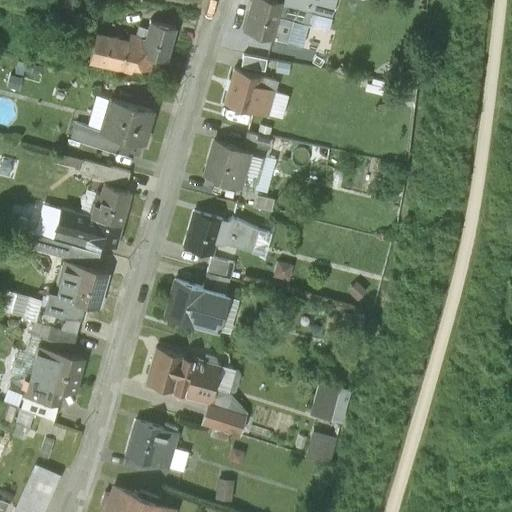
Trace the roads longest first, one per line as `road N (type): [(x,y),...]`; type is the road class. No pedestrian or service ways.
road 1 (residential): [(216,0),(99,426),(67,511)]
road 2 (track): [(389,511),(463,253),(500,0)]
